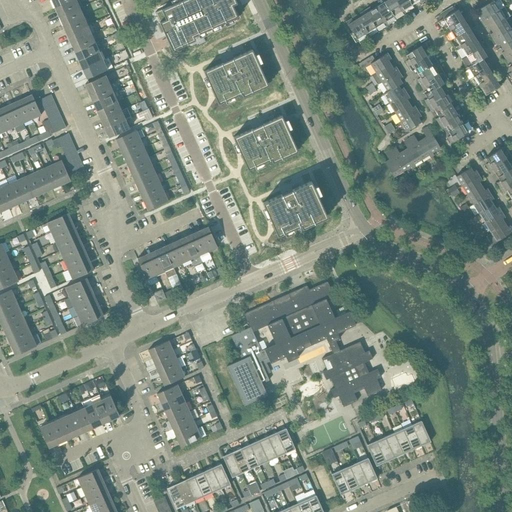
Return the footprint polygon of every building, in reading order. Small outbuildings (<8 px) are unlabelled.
[(51,0),(55,8),(72,0),(51,0)] [(59,17),(81,7),(77,0),(72,0),(55,8),(59,17)] [(182,0),(173,4),(155,12),(159,22),(164,32),(172,51),(187,44),(185,40),(194,36),(198,35),(220,25),(224,23),(233,19),(238,17),(233,6),(237,4),(235,0),(182,0)] [(383,0),(380,0),(378,2),(379,5),(375,7),(386,24),(395,19),(383,0)] [(383,0),(395,19),(404,13),(396,0),(383,0)] [(396,0),(404,13),(414,7),(409,0),(396,0)] [(479,15),(479,16),(482,20),(504,6),(500,0),(496,0),(494,2),(493,0),(478,9),(481,14),(479,15)] [(463,13),(460,8),(455,11),(452,7),(454,5),(440,14),(448,26),(445,28),(446,30),(463,19),(461,15),(463,13)] [(504,6),(482,20),(485,25),(488,24),(490,28),(504,19),(510,16),(504,6)] [(63,26),(85,16),(81,7),(59,17),(63,26)] [(386,24),(375,7),(371,10),(370,7),(365,10),(377,30),(386,24)] [(361,16),(357,18),(368,36),(377,30),(365,10),(359,13),(361,16)] [(67,34),(89,24),(85,16),(63,26),(67,34)] [(366,37),(368,36),(357,18),(353,21),(351,18),(346,22),(356,39),(364,34),(366,37)] [(463,19),(446,30),(452,39),(471,26),(468,21),(466,23),(463,19)] [(490,34),(493,39),(510,28),(504,19),(490,28),(493,32),(490,34)] [(71,43),(93,33),(89,24),(67,34),(71,43)] [(471,26),(452,39),(457,48),(475,37),(472,33),(475,31),(471,26)] [(511,27),(510,28),(493,39),(496,44),(499,42),(502,46),(511,39),(511,27)] [(75,52),(97,42),(93,33),(71,43),(75,52)] [(475,37),(457,48),(463,57),(483,45),(480,40),(477,41),(475,37)] [(502,52),(505,57),(511,52),(511,39),(502,46),(504,51),(502,52)] [(97,42),(75,52),(79,61),(101,51),(105,49),(101,40),(97,42)] [(420,45),(406,54),(408,59),(406,61),(409,66),(426,55),(421,47),(424,46),(423,44),(420,45)] [(483,45),(463,57),(468,66),(467,66),(468,67),(486,55),(484,51),(486,50),(483,45)] [(252,50),(204,72),(218,105),(267,83),(252,50)] [(83,69),(104,60),(101,51),(79,61),(83,69)] [(375,60),(372,55),(358,64),(362,69),(370,64),(376,73),(390,64),(388,60),(390,58),(387,53),(375,60)] [(426,55),(409,66),(412,70),(412,71),(415,69),(417,73),(434,63),(433,61),(431,62),(426,55)] [(486,55),(468,67),(473,76),(490,66),(487,60),(485,62),(482,58),(486,56),(486,55)] [(87,79),(109,69),(104,60),(83,69),(87,79)] [(420,77),(417,79),(420,84),(438,73),(433,66),(436,64),(434,63),(417,73),(420,77)] [(378,85),(382,82),(399,72),(396,67),(393,68),(390,64),(376,73),(372,75),(378,85)] [(490,66),(473,76),(479,85),(493,76),(491,72),(493,71),(490,66)] [(399,72),(382,82),(387,91),(398,85),(402,83),(399,78),(402,77),(399,72)] [(438,73),(420,84),(423,89),(424,89),(426,88),(428,91),(424,94),(425,94),(439,85),(439,86),(444,83),(445,82),(446,81),(445,80),(443,81),(438,73)] [(89,93),(111,84),(107,74),(85,84),(89,93)] [(493,76),(479,85),(485,95),(502,84),(498,79),(496,80),(493,76)] [(115,92),(111,84),(89,93),(93,102),(115,92)] [(400,89),(398,85),(387,91),(383,93),(389,103),(406,92),(403,87),(400,89)] [(427,98),(425,100),(428,105),(445,94),(439,86),(439,85),(425,94),(427,98)] [(97,111),(119,101),(115,92),(93,102),(97,111)] [(389,103),(395,112),(409,103),(407,99),(409,98),(406,92),(389,103)] [(41,115),(32,94),(23,99),(32,119),(41,115)] [(53,100),(51,94),(40,99),(43,105),(53,100)] [(445,94),(428,105),(431,110),(434,108),(436,113),(453,102),(452,100),(449,102),(445,94)] [(23,123),(32,119),(23,99),(14,103),(23,123)] [(45,110),(56,105),(53,100),(43,105),(45,110)] [(123,110),(119,101),(97,111),(101,119),(123,110)] [(439,117),(436,118),(439,123),(456,113),(452,105),(454,104),(453,102),(436,113),(439,117)] [(14,127),(23,123),(14,103),(5,106),(14,127)] [(395,112),(400,121),(417,111),(414,106),(412,107),(409,103),(395,112)] [(372,108),(375,112),(381,108),(379,104),(372,108)] [(58,111),(56,105),(45,110),(47,116),(58,111)] [(0,118),(5,131),(14,127),(5,106),(0,108),(0,118)] [(105,128),(127,119),(123,110),(101,119),(105,128)] [(50,121),(61,116),(58,111),(47,116),(49,119),(50,121)] [(421,116),(417,111),(400,121),(406,131),(421,122),(418,118),(421,116)] [(456,113),(439,123),(442,128),(445,127),(448,131),(465,120),(464,118),(461,120),(456,113)] [(63,122),(61,116),(50,121),(52,127),(63,122)] [(282,117),(233,138),(248,171),(296,149),(282,117)] [(46,132),(42,134),(44,139),(50,136),(50,135),(55,132),(52,127),(50,121),(49,119),(42,123),(46,132)] [(131,128),(127,119),(105,128),(109,137),(131,128)] [(466,122),(465,120),(448,131),(450,135),(448,137),(451,142),(468,131),(463,124),(466,122)] [(52,127),(55,132),(66,127),(63,122),(52,127)] [(440,148),(427,127),(422,130),(426,137),(422,139),(430,153),(440,148)] [(120,148),(140,139),(136,130),(116,139),(120,148)] [(71,139),(68,133),(57,138),(60,144),(71,139)] [(421,159),(430,153),(422,139),(417,142),(413,135),(408,138),(421,159)] [(421,159),(408,138),(403,141),(407,148),(403,150),(412,165),(421,159)] [(51,139),(45,142),(48,147),(54,144),(51,139)] [(71,139),(60,144),(62,149),(73,144),(71,139)] [(124,157),(144,148),(140,139),(120,148),(124,157)] [(15,152),(21,149),(19,144),(13,147),(15,152)] [(76,150),(73,144),(62,149),(65,155),(76,150)] [(403,170),(412,165),(403,150),(399,153),(395,146),(390,150),(403,170)] [(9,155),(15,152),(13,147),(7,149),(9,155)] [(34,147),(28,149),(32,159),(38,157),(36,152),(34,147)] [(500,149),(485,158),(488,162),(486,164),(489,169),(506,158),(501,150),(504,149),(503,147),(500,149)] [(128,166),(148,157),(144,148),(124,157),(128,166)] [(76,150),(65,155),(67,160),(78,155),(76,150)] [(403,170),(390,150),(385,153),(389,159),(384,162),(393,176),(403,170)] [(16,155),(10,157),(13,163),(19,160),(16,155)] [(81,161),(78,155),(67,160),(70,166),(81,161)] [(148,157),(128,166),(132,175),(152,166),(148,157)] [(506,158),(489,169),(492,174),(495,172),(497,176),(511,167),(511,165),(511,166),(506,158)] [(61,160),(52,164),(62,184),(71,180),(61,160)] [(70,166),(72,171),(83,166),(81,161),(70,166)] [(52,164),(44,168),(53,188),(62,184),(52,164)] [(152,166),(132,175),(136,183),(156,174),(152,166)] [(470,167),(460,173),(456,176),(462,186),(479,175),(476,170),(473,172),(470,167)] [(500,181),(497,182),(497,183),(500,187),(511,180),(511,167),(497,176),(500,181)] [(44,168),(35,172),(44,192),(53,188),(44,168)] [(35,172),(26,176),(35,196),(44,192),(35,172)] [(181,173),(176,176),(179,182),(184,180),(181,173)] [(156,174),(136,183),(140,192),(160,183),(156,174)] [(462,186),(468,195),(482,186),(479,182),(482,180),(479,175),(462,186)] [(26,176),(17,180),(26,200),(35,196),(26,176)] [(17,180),(8,184),(17,204),(26,200),(17,180)] [(511,180),(500,187),(503,192),(503,193),(506,191),(509,195),(511,192),(511,180)] [(270,199),(263,203),(265,209),(266,210),(269,218),(271,220),(271,222),(272,224),(277,235),(284,232),(285,232),(292,229),(293,229),(297,227),(300,225),(301,225),(326,214),(324,209),(320,200),(318,196),(314,188),(314,187),(311,181),(304,184),(300,186),(300,187),(292,190),(282,195),(282,194),(270,199)] [(160,183),(140,192),(143,201),(164,192),(160,183)] [(8,184),(0,187),(0,188),(9,208),(17,204),(8,184)] [(473,204),(490,194),(487,189),(484,190),(482,186),(468,195),(473,204)] [(0,212),(9,208),(0,188),(0,212)] [(164,192),(143,201),(148,210),(168,201),(164,192)] [(473,204),(479,213),(493,204),(491,200),(493,199),(490,194),(473,204)] [(484,222),(501,212),(498,207),(496,209),(493,204),(479,213),(484,222)] [(484,222),(490,232),(504,223),(502,219),(504,217),(501,212),(484,222)] [(47,222),(51,232),(72,223),(68,213),(47,222)] [(55,241),(77,232),(72,223),(51,232),(55,241)] [(497,241),(511,231),(511,229),(510,225),(507,227),(504,223),(490,232),(491,233),(486,237),(491,245),(490,246),(493,250),(499,246),(497,241)] [(218,248),(208,226),(199,230),(209,252),(218,248)] [(470,231),(473,235),(479,231),(477,227),(470,231)] [(26,232),(29,239),(34,236),(31,230),(26,232)] [(209,252),(199,230),(190,234),(200,256),(209,252)] [(55,241),(60,251),(81,241),(77,232),(55,241)] [(23,234),(18,236),(20,242),(26,240),(23,234)] [(200,256),(190,234),(181,238),(191,260),(200,256)] [(191,260),(181,238),(173,242),(182,264),(191,260)] [(64,260),(85,251),(81,241),(60,251),(64,260)] [(31,245),(34,251),(39,249),(37,242),(31,245)] [(182,264),(173,242),(164,246),(174,268),(182,264)] [(31,252),(28,246),(23,248),(26,255),(31,252)] [(164,246),(155,250),(165,272),(167,278),(176,274),(174,268),(164,246)] [(34,251),(37,257),(42,255),(39,249),(34,251)] [(165,272),(155,250),(146,254),(156,276),(165,272)] [(64,260),(68,270),(89,260),(85,251),(64,260)] [(31,252),(26,255),(29,261),(34,259),(31,252)] [(0,266),(10,262),(6,253),(0,255),(0,266)] [(138,258),(137,258),(149,285),(150,285),(157,282),(158,280),(156,276),(146,254),(138,258)] [(72,279),(94,270),(89,260),(68,270),(72,279)] [(40,263),(42,270),(48,267),(45,261),(40,263)] [(0,277),(14,272),(10,262),(0,266),(0,277)] [(40,271),(37,265),(32,267),(34,273),(40,271)] [(225,265),(216,269),(219,275),(228,271),(225,265)] [(51,274),(48,267),(42,270),(45,276),(51,274)] [(0,289),(18,281),(14,272),(0,277),(0,289)] [(65,287),(69,297),(90,287),(86,278),(65,287)] [(33,280),(27,282),(30,288),(36,286),(33,280)] [(51,288),(56,286),(53,280),(48,282),(51,288)] [(334,317),(326,299),(334,295),(327,281),(309,290),(307,285),(244,314),(250,327),(231,336),(241,359),(227,366),(244,405),(267,395),(262,383),(269,380),(261,361),(268,358),(271,363),(286,356),(288,362),(299,357),(297,351),(326,338),(333,354),(322,359),(327,370),(322,371),(326,380),(330,378),(335,388),(330,390),(334,398),(338,396),(343,407),(357,401),(354,393),(364,388),(367,396),(381,390),(376,379),(381,377),(377,369),(369,372),(364,362),(373,358),(369,350),(365,352),(360,341),(340,350),(335,340),(340,338),(337,333),(356,325),(349,311),(334,317)] [(90,287),(69,297),(73,306),(95,297),(90,287)] [(11,289),(0,293),(0,305),(15,299),(11,289)] [(162,289),(153,293),(154,297),(155,299),(157,303),(166,299),(164,294),(162,289)] [(38,292),(33,294),(36,301),(41,298),(38,292)] [(44,297),(47,303),(52,301),(49,295),(44,297)] [(95,297),(73,306),(78,316),(99,306),(95,297)] [(41,298),(36,301),(39,307),(44,305),(41,298)] [(15,299),(0,305),(0,316),(19,308),(15,299)] [(99,306),(78,316),(82,325),(103,316),(99,306)] [(49,309),(52,316),(58,313),(55,307),(49,309)] [(19,308),(0,316),(0,321),(2,327),(24,318),(19,308)] [(50,317),(47,311),(41,313),(44,320),(50,317)] [(60,320),(58,313),(52,316),(55,322),(60,320)] [(50,317),(44,320),(47,326),(52,323),(50,317)] [(24,318),(2,327),(7,336),(28,327),(24,318)] [(61,335),(66,332),(63,326),(58,328),(61,335)] [(28,327),(7,336),(11,346),(32,336),(28,327)] [(58,336),(55,329),(50,332),(53,338),(58,336)] [(32,336),(11,346),(15,355),(36,346),(32,336)] [(152,359),(172,349),(168,340),(148,349),(152,359)] [(176,358),(172,349),(152,359),(156,367),(176,358)] [(160,376),(180,367),(176,358),(156,367),(160,376)] [(184,376),(180,367),(160,376),(164,385),(184,376)] [(199,375),(193,378),(196,384),(201,381),(199,375)] [(101,378),(96,380),(98,385),(99,388),(105,386),(103,382),(101,378)] [(177,384),(157,393),(161,403),(181,393),(177,384)] [(185,402),(181,393),(161,403),(165,411),(185,402)] [(207,393),(201,395),(204,401),(209,399),(207,393)] [(120,416),(110,394),(101,398),(110,420),(120,416)] [(110,420),(101,398),(92,402),(102,424),(110,420)] [(102,424),(92,402),(83,406),(84,409),(93,428),(102,424)] [(185,402),(165,411),(169,420),(189,411),(185,402)] [(214,410),(212,404),(206,407),(209,413),(214,410)] [(84,409),(76,413),(84,432),(93,428),(84,409)] [(214,410),(209,413),(212,419),(217,416),(214,410)] [(193,420),(189,411),(169,420),(173,429),(193,420)] [(76,413),(67,417),(75,436),(84,432),(76,413)] [(75,436),(65,414),(57,418),(58,421),(66,439),(75,436)] [(193,420),(173,429),(177,438),(197,429),(193,420)] [(421,420),(412,425),(421,446),(430,442),(421,420)] [(58,421),(49,425),(58,443),(66,439),(58,421)] [(58,443),(48,422),(39,426),(49,448),(58,443)] [(222,428),(220,422),(214,424),(217,430),(222,428)] [(421,446),(412,425),(403,429),(412,450),(421,446)] [(277,432),(286,453),(295,449),(286,428),(277,432)] [(201,438),(197,429),(177,438),(181,447),(201,438)] [(403,429),(394,433),(403,454),(412,450),(403,429)] [(268,436),(277,457),(286,453),(277,432),(268,436)] [(403,454),(394,433),(385,437),(394,458),(403,454)] [(259,440),(268,461),(277,457),(268,436),(259,440)] [(385,437),(376,441),(385,462),(394,458),(385,437)] [(250,444),(259,465),(268,461),(259,440),(250,444)] [(367,445),(376,466),(385,462),(376,441),(367,445)] [(241,448),(250,469),(259,465),(250,444),(241,448)] [(250,469),(241,448),(232,452),(241,473),(250,469)] [(241,473),(232,452),(222,456),(232,477),(241,473)] [(368,457),(367,457),(358,461),(368,483),(377,479),(368,457)] [(368,483),(358,461),(349,465),(359,487),(368,483)] [(212,467),(221,489),(230,484),(221,463),(212,467)] [(359,487),(349,465),(340,470),(350,491),(359,487)] [(212,493),(221,489),(212,467),(203,472),(212,493)] [(290,468),(283,471),(285,474),(287,479),(293,476),(290,468)] [(77,478),(78,478),(81,487),(102,478),(98,469),(77,478)] [(350,491),(340,470),(331,474),(341,495),(350,491)] [(194,476),(203,497),(212,493),(203,472),(194,476)] [(194,501),(203,497),(194,476),(185,480),(194,501)] [(102,478),(81,487),(85,496),(106,487),(102,478)] [(176,484),(185,505),(194,501),(185,480),(176,484)] [(247,485),(249,490),(251,495),(260,491),(256,481),(247,485)] [(176,509),(185,505),(176,484),(167,488),(176,509)] [(106,487),(85,496),(89,505),(110,495),(106,487)] [(221,492),(227,502),(234,498),(228,488),(221,492)] [(110,495),(89,505),(92,511),(96,511),(114,504),(110,495)] [(306,499),(312,511),(323,511),(316,495),(306,499)] [(153,501),(156,507),(167,502),(164,496),(153,501)] [(297,503),(301,511),(312,511),(306,499),(297,503)] [(417,511),(412,499),(407,502),(411,511),(417,511)] [(156,507),(158,511),(159,511),(169,507),(167,502),(156,507)] [(301,511),(297,503),(288,507),(290,511),(301,511)]
